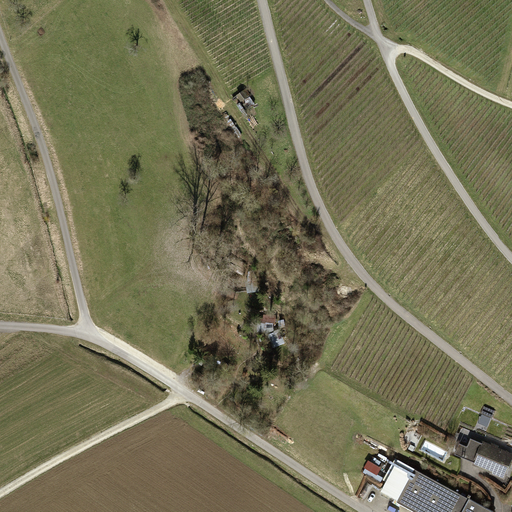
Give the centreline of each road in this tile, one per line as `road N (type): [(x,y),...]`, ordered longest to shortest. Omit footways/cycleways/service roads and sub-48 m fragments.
road 1 (track): [(263,0),(304,163),(333,233),(387,298),(511,400)]
road 2 (track): [(90,335),(55,186),(0,31)]
road 3 (track): [(511,257),(429,139),(367,0)]
road 4 (track): [(333,233),(293,203),(168,0)]
road 5 (residential): [(186,392),(366,511)]
road 6 (track): [(0,494),(186,392)]
road 7 (track): [(511,104),(381,41),(328,0)]
